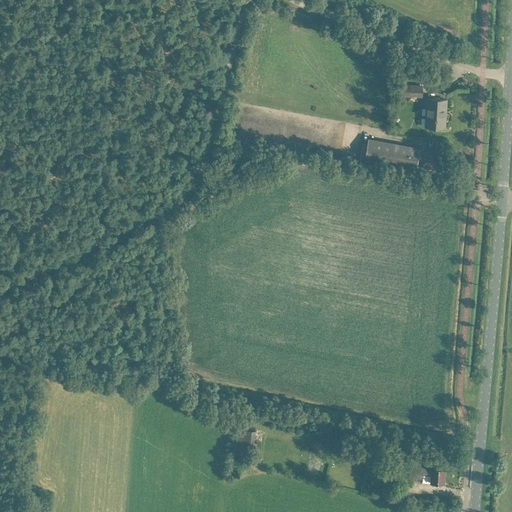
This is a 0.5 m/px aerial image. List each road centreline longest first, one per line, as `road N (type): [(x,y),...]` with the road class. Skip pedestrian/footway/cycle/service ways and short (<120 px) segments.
road 1 (track): [(244,0),(194,192),(0,288)]
road 2 (unclassified): [(474,511),(502,201)]
road 3 (track): [(37,269),(28,0)]
road 4 (unclassified): [(509,78),(301,0)]
road 5 (unclassified): [(502,201),(509,78)]
